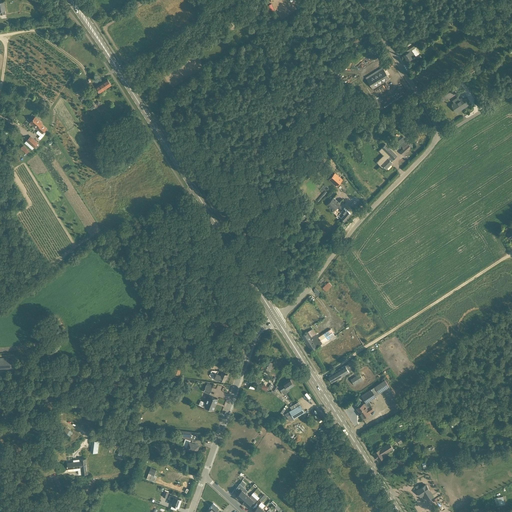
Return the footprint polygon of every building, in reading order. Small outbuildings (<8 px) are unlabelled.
[(268,12),(275,9),(272,3),(266,6),(268,12)] [(423,30),(433,23),(432,20),(430,21),(428,17),(419,22),(422,25),(421,26),(423,30)] [(421,38),(406,48),(408,51),(424,41),(421,38)] [(407,61),(409,60),(415,56),(419,54),(415,48),(406,53),(405,52),(404,53),(404,55),(403,55),(407,61)] [(366,79),(373,89),(390,79),(383,68),(366,79)] [(108,79),(96,86),(100,92),(111,84),(108,79)] [(456,93),(450,85),(437,94),(442,102),(456,93)] [(82,101),(93,94),(91,91),(88,93),(85,88),(79,92),(82,97),(80,98),(82,101)] [(458,97),(452,100),(454,103),(451,104),(456,112),(462,108),(462,107),(467,104),(468,105),(463,97),(460,99),(458,97)] [(36,128),(38,130),(42,133),(46,128),(41,123),(42,122),(35,116),(30,122),(37,127),(36,128)] [(27,140),(34,147),(38,143),(30,136),(27,140)] [(24,144),(20,148),(26,153),(30,150),(24,144)] [(386,169),(391,164),(392,163),(391,161),(393,159),(397,155),(385,144),(381,147),(390,155),(381,164),(384,166),(385,167),(386,169)] [(400,151),(401,153),(403,155),(411,147),(408,144),(400,151)] [(335,173),(330,179),(337,186),(342,179),(335,173)] [(327,192),(325,190),(316,201),(319,203),(327,192)] [(338,215),(341,217),(344,220),(350,213),(340,204),(340,203),(333,197),(327,204),(334,211),(337,207),(341,211),(338,215)] [(323,288),(325,290),(326,291),(332,285),(329,282),(323,288)] [(311,335),(308,331),(302,336),(311,350),(321,343),(322,344),(332,337),(328,330),(318,337),(316,332),(311,335)] [(0,368),(14,368),(13,357),(0,357),(0,368)] [(261,369),(267,373),(271,366),(273,367),(275,364),(273,363),(274,362),(267,358),(261,369)] [(349,372),(345,365),(328,376),(332,382),(343,375),(345,374),(349,372)] [(219,380),(219,379),(225,381),(225,380),(226,380),(227,378),(226,377),(227,374),(219,370),(217,373),(216,373),(214,378),(219,380)] [(351,379),(354,385),(363,380),(360,374),(351,379)] [(255,377),(251,385),(257,388),(261,381),(255,377)] [(279,387),(281,391),(284,395),(289,391),(287,389),(294,385),(290,379),(284,383),(284,384),(279,387)] [(374,386),(379,393),(389,386),(385,379),(380,383),(380,382),(374,386)] [(206,385),(203,391),(210,393),(212,387),(206,385)] [(275,385),(272,390),(271,391),(272,393),(283,401),(285,399),(275,391),(278,386),(275,385)] [(376,396),(371,389),(361,396),(366,403),(376,396)] [(218,398),(215,397),(209,395),(205,406),(213,410),(218,398)] [(359,414),(362,418),(374,409),(372,406),(368,408),(364,402),(357,408),(360,413),(359,414)] [(303,403),(292,410),(297,417),(307,410),(303,403)] [(401,435),(396,439),(399,444),(402,443),(403,445),(406,443),(401,435)] [(195,443),(196,440),(192,438),(191,441),(189,441),(186,450),(191,451),(191,450),(197,451),(199,444),(195,443)] [(90,452),(98,453),(99,441),(92,440),(90,452)] [(373,452),(378,460),(384,456),(383,454),(393,447),(389,442),(373,452)] [(68,469),(68,471),(73,470),(78,470),(79,474),(81,474),(88,473),(86,458),(80,458),(80,461),(67,462),(68,469)] [(179,490),(183,491),(186,483),(182,481),(184,477),(175,473),(173,480),(175,481),(172,487),(176,489),(179,490)] [(420,478),(410,484),(414,490),(418,488),(421,494),(427,490),(420,478)] [(241,488),(235,495),(239,499),(245,492),(241,488)] [(245,492),(239,499),(243,502),(249,495),(245,492)] [(173,500),(172,504),(179,507),(181,499),(170,495),(169,498),(173,500)] [(249,495),(243,502),(247,506),(253,499),(249,495)] [(214,511),(220,511),(218,510),(219,508),(213,503),(209,507),(211,509),(207,511),(214,511),(215,511),(214,511)]
